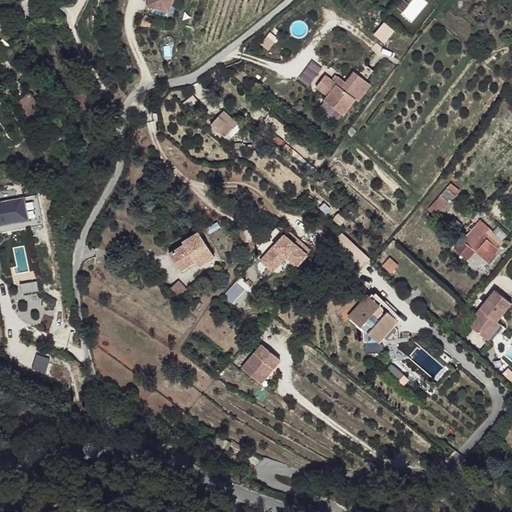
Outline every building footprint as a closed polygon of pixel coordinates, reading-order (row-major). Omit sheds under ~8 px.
[(149,0),(149,4),(169,9),(170,0),(149,0)] [(327,75),(319,86),(331,94),(327,100),(345,113),(358,98),(361,100),(374,83),(357,70),(349,81),(342,75),(337,82),(327,75)] [(29,90),(16,101),(26,113),(39,103),(29,90)] [(221,114),(217,120),(232,132),(236,127),(221,114)] [(217,120),(210,128),(224,142),(232,132),(217,120)] [(37,191),(0,199),(0,232),(44,222),(37,191)] [(454,204),(446,196),(433,211),(442,219),(454,204)] [(492,230),(481,221),(463,241),(489,264),(503,248),(488,235),(492,230)] [(336,243),(362,265),(369,256),(343,234),(336,243)] [(185,249),(171,259),(181,275),(203,261),(205,264),(214,258),(199,236),(183,247),(185,249)] [(282,237),(260,263),(272,274),(284,259),(296,269),(309,254),(298,243),(294,248),(282,237)] [(489,264),(463,241),(456,249),(468,260),(474,253),(488,266),(489,264)] [(391,272),(398,264),(390,257),(383,266),(391,272)] [(203,261),(181,275),(184,279),(198,269),(200,271),(216,261),(214,258),(205,264),(203,261)] [(178,284),(168,292),(177,302),(186,293),(178,284)] [(493,289),(479,308),(482,310),(469,327),(487,340),(499,324),(496,321),(510,302),(493,289)] [(364,306),(361,304),(354,313),(356,315),(351,322),(362,332),(363,331),(366,334),(365,336),(367,357),(382,355),(381,341),(398,340),(397,327),(392,323),(384,317),(382,315),(384,312),(385,311),(385,310),(385,309),(384,308),(381,306),(384,303),(373,295),(364,306)] [(389,311),(384,317),(392,323),(397,318),(389,311)] [(279,363),(261,347),(240,371),(255,384),(261,376),(265,380),(279,363)] [(261,376),(255,384),(259,387),(265,380),(261,376)] [(493,445),(487,454),(495,459),(497,454),(501,457),(505,452),(493,445)] [(370,462),(365,469),(371,473),(376,466),(370,462)]
